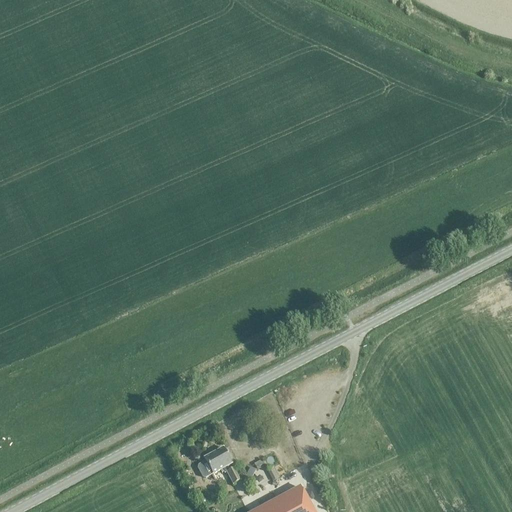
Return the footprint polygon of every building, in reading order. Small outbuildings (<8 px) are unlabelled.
[(309,389),(294,394),(297,401),(311,395),(309,389)] [(294,467),(286,440),(274,444),(282,470),(294,467)] [(176,448),(168,451),(175,470),(183,467),(176,448)] [(100,453),(102,459),(111,455),(109,449),(100,453)] [(223,473),(224,475),(226,474),(233,486),(241,482),(234,470),(230,472),(227,468),(232,466),(223,450),(204,460),(213,477),(220,472),(221,474),(223,473)] [(312,511),(301,489),(258,511),(312,511)]
